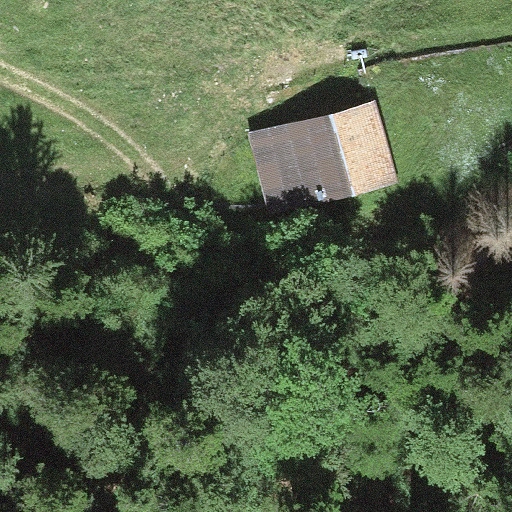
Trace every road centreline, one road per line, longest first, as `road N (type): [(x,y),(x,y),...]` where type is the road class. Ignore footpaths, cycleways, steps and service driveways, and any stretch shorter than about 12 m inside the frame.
road 1 (track): [(0,72),(87,116),(149,173),(79,164),(0,184)]
road 2 (track): [(149,173),(173,202),(221,219),(330,217)]
